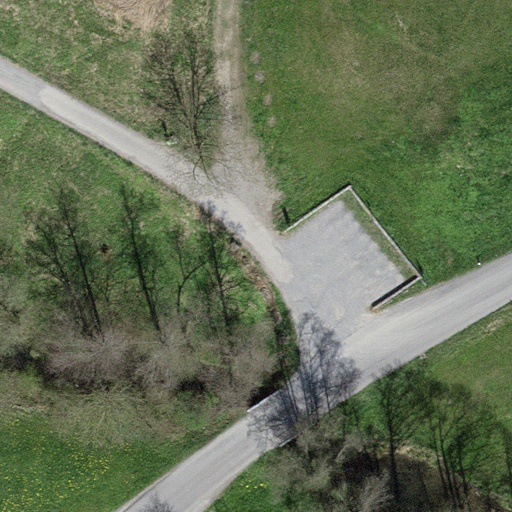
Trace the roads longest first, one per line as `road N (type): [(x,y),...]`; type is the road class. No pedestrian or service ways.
road 1 (track): [(344,370),(288,273),(246,225),(0,72)]
road 2 (unclassified): [(511,277),(344,370),(160,511)]
